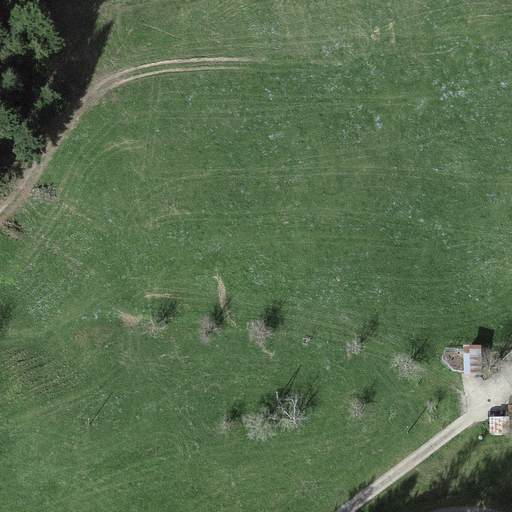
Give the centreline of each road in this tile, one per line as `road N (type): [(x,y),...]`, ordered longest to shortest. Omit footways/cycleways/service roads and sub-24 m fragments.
road 1 (track): [(0,215),(85,100),(126,74),(195,63),(302,66)]
road 2 (track): [(511,377),(342,511)]
